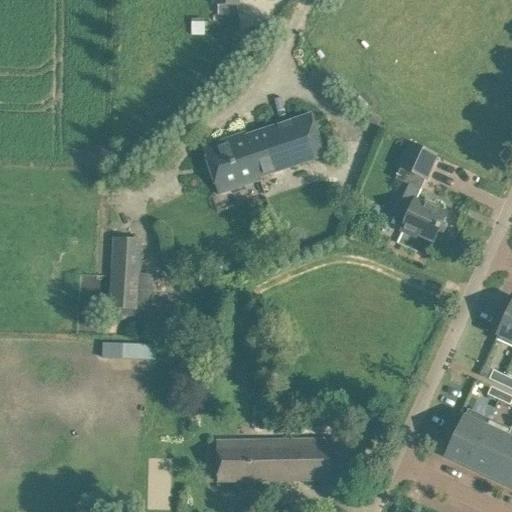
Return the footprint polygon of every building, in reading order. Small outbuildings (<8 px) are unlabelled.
[(213,0),(214,5),(218,5),(218,15),(238,16),(238,5),(241,5),(241,0),(213,0)] [(246,182),(306,162),(325,156),(312,114),(246,136),(245,134),(203,148),(218,193),(246,184),(246,182)] [(407,143),(397,165),(426,179),(436,156),(407,143)] [(407,216),(401,230),(417,237),(418,234),(434,242),(435,238),(440,240),(445,227),(441,225),(446,214),(416,200),(421,190),(408,184),(396,211),(407,216)] [(111,298),(110,309),(136,310),(141,240),(115,238),(114,240),(112,278),(111,298)] [(511,346),(511,305),(496,341),(497,339),(511,346)] [(100,357),(155,358),(155,343),(100,343),(100,357)] [(501,385),(505,376),(506,376),(493,370),(489,379),(501,385)] [(511,389),(511,378),(506,376),(505,376),(501,385),(511,389)] [(499,400),(502,392),(491,387),(488,395),(499,400)] [(510,405),(511,401),(511,396),(502,392),(499,400),(510,405)] [(447,454),(447,455),(469,465),(486,428),(485,428),(489,419),(467,409),(463,418),(464,418),(463,420),(447,454)] [(489,474),(510,429),(489,419),(485,428),(486,428),(469,465),(489,474)] [(511,440),(506,438),(489,474),(510,484),(511,479),(511,440)] [(220,481),(318,480),(338,480),(338,440),(219,440),(220,481)]
